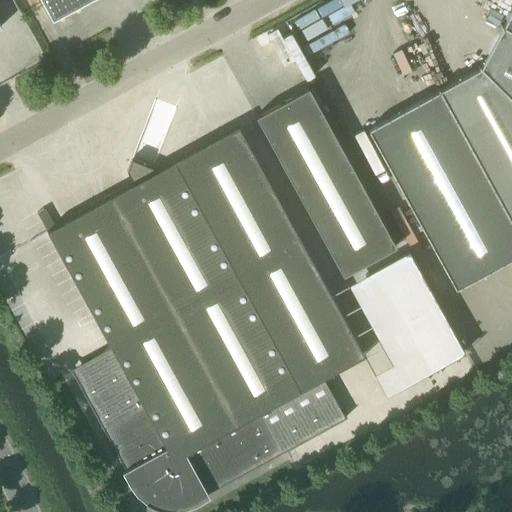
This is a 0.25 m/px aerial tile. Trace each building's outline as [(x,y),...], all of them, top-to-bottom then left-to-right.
[(41,0),(53,20),(90,0),(41,0)] [(511,7),(480,67),(511,98),(511,7)] [(511,98),(480,67),(439,89),(511,222),(511,98)] [(308,86),(256,115),(343,274),(396,245),(308,86)] [(511,256),(511,222),(439,89),(368,128),(455,288),(511,256)] [(47,230),(143,405),(104,426),(102,423),(101,423),(133,482),(140,491),(149,498),(160,503),(171,505),(183,503),(194,500),(287,449),(286,448),(283,450),(261,410),(364,354),(238,125),(47,230)]
